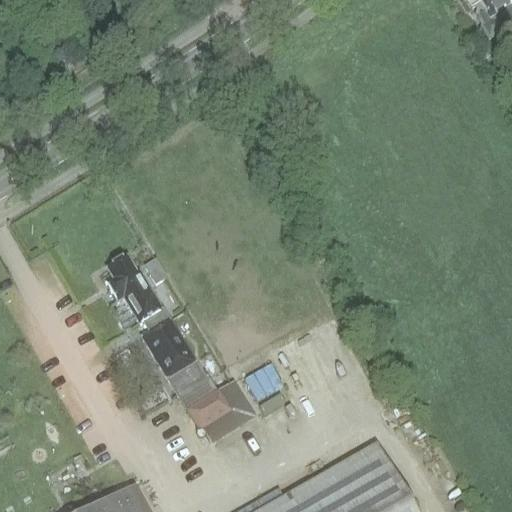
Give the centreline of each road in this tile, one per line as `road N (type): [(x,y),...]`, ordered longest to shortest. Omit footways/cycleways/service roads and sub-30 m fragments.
road 1 (secondary): [(0,186),(284,0)]
road 2 (track): [(363,411),(430,511)]
